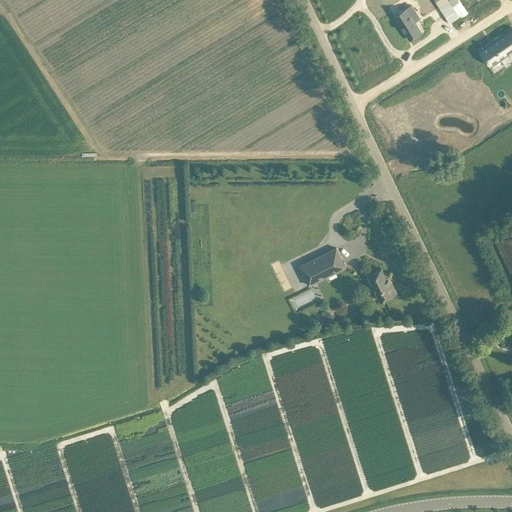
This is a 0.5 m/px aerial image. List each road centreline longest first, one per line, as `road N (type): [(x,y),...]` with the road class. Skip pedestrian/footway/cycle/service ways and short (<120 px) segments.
road 1 (unclassified): [(511,436),(302,0)]
road 2 (track): [(375,152),(140,155)]
road 3 (tertiary): [(391,511),(511,503)]
